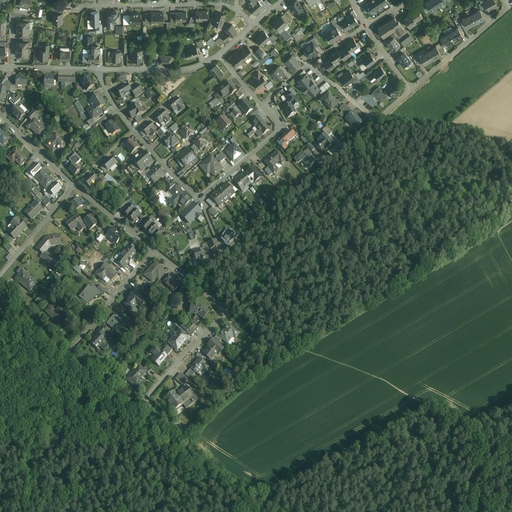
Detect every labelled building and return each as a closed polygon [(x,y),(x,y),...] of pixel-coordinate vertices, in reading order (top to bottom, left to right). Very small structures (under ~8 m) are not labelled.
[(31,0),(20,0),(19,6),(29,9),(31,0)] [(257,0),(249,0),(250,1),(248,3),(251,6),(249,8),(255,15),(258,11),(257,11),(263,6),(257,0)] [(386,0),(369,0),(368,1),(364,3),(371,13),(371,14),(388,2),(386,0)] [(428,0),(425,2),(430,11),(445,1),(444,0),(428,0)] [(497,6),(493,0),(488,0),(484,2),(484,3),(486,7),(488,11),(497,6)] [(297,2),(295,2),(295,1),(289,5),(296,14),(303,9),(301,6),(298,2),(297,2)] [(309,10),(305,3),(301,6),(303,9),(306,13),(309,10)] [(417,8),(410,13),(411,15),(404,19),(406,23),(407,24),(407,23),(409,27),(416,22),(415,21),(422,16),(420,13),(420,12),(419,12),(417,8)] [(480,10),(471,15),(475,23),(484,18),(480,10)] [(207,11),(196,12),(196,21),(207,21),(207,11)] [(98,12),(91,12),(91,26),(99,26),(99,20),(98,20),(98,12)] [(185,13),(176,13),(176,12),(175,12),(175,13),(176,22),(176,21),(186,21),(186,12),(185,12),(185,13)] [(225,15),(216,12),(214,19),(213,23),(222,26),(222,25),(225,15)] [(61,13),(53,13),(53,23),(63,24),(63,18),(61,18),(61,14),(61,13)] [(110,13),(107,13),(107,19),(107,25),(113,25),(113,23),(119,23),(119,14),(117,14),(110,13)] [(163,13),(151,13),(151,19),(151,22),(163,22),(163,13)] [(290,20),(285,13),(281,16),(287,22),(287,23),(290,20)] [(140,14),(130,14),(130,16),(130,24),(140,24),(140,14)] [(354,18),(352,14),(347,17),(352,27),(358,23),(354,18)] [(471,15),(462,20),(466,28),(475,23),(471,15)] [(281,16),(273,24),(279,30),(283,26),(287,22),(281,16)] [(352,27),(347,17),(341,21),(347,30),(352,27)] [(337,22),(334,18),(331,21),(335,27),(335,26),(339,31),(341,30),(337,22)] [(394,18),(378,28),(383,37),(395,29),(398,34),(404,30),(398,21),(397,22),(394,18)] [(232,25),(225,30),(227,32),(221,37),(225,41),(230,36),(231,37),(237,31),(232,25)] [(305,29),(303,25),(296,31),(297,32),(293,34),(298,40),(305,35),(302,31),(305,29)] [(335,27),(325,33),(331,42),(341,35),(339,31),(335,26),(335,27)] [(458,28),(449,33),(454,41),(462,36),(458,28)] [(290,36),(284,29),(280,33),(286,40),(290,36)] [(264,32),(256,39),(262,45),(270,38),(264,32)] [(394,33),(390,36),(392,39),(387,42),(393,50),(396,48),(400,46),(394,38),(397,37),(394,33)] [(449,33),(441,38),(445,46),(454,41),(449,33)] [(411,34),(401,41),(405,46),(415,39),(411,34)] [(319,44),(314,37),(310,40),(312,42),(316,47),(319,44)] [(358,47),(353,39),(345,45),(346,47),(350,52),(358,47)] [(312,42),(303,48),(309,57),(318,51),(316,47),(312,42)] [(49,45),(43,45),(43,50),(39,50),(39,59),(47,59),(48,52),(49,52),(49,45)] [(196,46),(185,50),(187,59),(199,55),(196,46)] [(253,52),(248,46),(239,54),(244,59),(245,60),(253,52)] [(259,47),(254,52),(259,58),(257,60),(259,62),(264,58),(262,56),(266,52),(259,47)] [(346,47),(338,52),(342,58),(343,60),(352,54),(350,52),(346,47)] [(436,47),(428,52),(432,60),(437,57),(441,55),(436,47)] [(279,53),(274,49),(270,53),(275,57),(279,53)] [(142,50),(133,50),(134,50),(134,61),(133,61),(142,62),(142,50)] [(337,50),(329,56),(330,58),(334,63),(342,58),(338,52),(337,50)] [(70,51),(60,51),(60,60),(70,60),(70,51)] [(121,51),(111,51),(111,55),(109,55),(108,61),(120,61),(121,51)] [(91,52),(89,52),(89,57),(89,60),(99,60),(99,52),(91,52)] [(410,61),(404,52),(398,57),(403,65),(406,63),(407,63),(410,61)] [(428,52),(419,57),(420,59),(423,65),(432,60),(428,52)] [(238,55),(237,54),(231,59),(237,66),(244,59),(239,54),(238,55)] [(363,60),(365,63),(368,67),(376,61),(370,54),(363,60)] [(294,57),(293,55),(292,55),(285,62),(293,71),(300,64),(294,57)] [(172,57),(160,56),(159,64),(172,64),(172,57)] [(320,57),(314,61),(316,66),(323,62),(320,57)] [(330,58),(328,60),(327,59),(323,62),(329,70),(330,70),(332,69),(333,67),(335,66),(334,63),(330,58)] [(223,74),(216,65),(210,70),(217,79),(223,74)] [(288,71),(281,65),(279,67),(284,74),(285,75),(288,71)] [(279,67),(278,67),(271,73),(277,80),(284,74),(279,67)] [(381,67),(373,73),(374,73),(377,77),(379,80),(386,74),(381,67)] [(349,71),(340,78),(346,85),(352,80),(355,78),(352,75),(349,71)] [(310,78),(306,74),(297,81),(301,86),(300,87),(306,93),(307,92),(311,97),(319,89),(314,83),(315,83),(310,78)] [(365,74),(360,78),(362,81),(363,82),(368,78),(365,74)] [(258,78),(253,82),(258,88),(267,82),(261,75),(258,78)] [(54,76),(45,76),(44,86),(54,86),(54,76)] [(66,77),(58,76),(58,82),(62,82),(61,86),(65,86),(66,82),(66,77)] [(27,77),(16,77),(16,86),(27,86),(27,77)] [(91,83),(88,78),(81,83),(87,91),(94,86),(92,82),(91,83)] [(230,81),(218,91),(222,95),(225,92),(226,94),(227,92),(228,93),(228,92),(230,95),(230,96),(237,90),(230,82),(230,81)] [(327,82),(320,87),(323,92),(330,86),(327,82)] [(394,83),(386,90),(391,96),(399,89),(394,83)] [(131,90),(127,84),(117,90),(122,99),(132,93),(131,90)] [(138,86),(131,90),(132,93),(135,98),(143,93),(138,86)] [(386,95),(379,87),(373,92),(379,101),(386,95)] [(244,95),(240,90),(235,94),(239,98),(244,95)] [(176,91),(171,95),(174,99),(176,97),(177,98),(180,95),(176,91)] [(339,103),(329,91),(320,98),(331,110),(339,103)] [(285,95),(289,104),(290,103),(292,106),(298,103),(291,92),(285,95)] [(15,99),(14,97),(9,101),(13,105),(21,98),(19,95),(15,99)] [(99,95),(94,98),(89,101),(92,105),(95,103),(96,106),(93,107),(88,111),(87,111),(92,120),(99,117),(102,114),(100,109),(105,106),(103,102),(99,95)] [(369,95),(364,99),(367,102),(367,101),(370,104),(372,106),(376,103),(369,95)] [(89,101),(87,96),(79,102),(84,113),(87,111),(88,111),(93,107),(92,105),(89,101)] [(174,99),(168,105),(174,112),(177,109),(180,112),(184,108),(181,105),(182,104),(177,98),(176,97),(174,99)] [(220,103),(216,98),(209,104),(212,108),(214,106),(215,107),(220,103)] [(246,101),(239,106),(246,114),(253,109),(246,101)] [(84,113),(79,102),(75,104),(81,115),(84,113)] [(137,104),(137,103),(132,106),(130,107),(132,110),(132,109),(134,112),(133,112),(136,116),(136,117),(144,112),(142,108),(140,109),(137,104)] [(289,104),(283,108),(283,107),(287,113),(286,114),(288,117),(296,113),(292,106),(290,103),(289,104)] [(25,114),(17,106),(11,112),(19,120),(25,114)] [(253,117),(260,112),(257,107),(249,112),(253,117)] [(347,107),(342,112),(345,115),(350,110),(347,107)] [(163,109),(154,117),(160,124),(164,121),(166,124),(170,121),(167,117),(168,116),(163,109)] [(37,116),(32,111),(27,117),(32,121),(34,118),(37,116)] [(353,112),(345,119),(354,128),(361,121),(353,112)] [(219,115),(213,121),(215,124),(217,123),(216,123),(222,118),(219,115)] [(100,119),(95,123),(97,126),(99,125),(103,122),(107,119),(106,119),(105,116),(100,119)] [(140,116),(135,119),(138,124),(143,120),(140,116)] [(208,116),(203,120),(207,125),(212,120),(208,116)] [(228,121),(226,119),(227,119),(224,116),(222,118),(216,123),(217,123),(222,129),(224,127),(226,128),(231,124),(229,120),(228,121)] [(262,121),(259,117),(252,122),(256,126),(262,121)] [(46,130),(34,118),(32,121),(26,127),(28,130),(30,128),(35,133),(39,137),(46,130)] [(113,121),(106,126),(103,122),(99,125),(104,132),(108,129),(112,135),(113,136),(120,130),(118,127),(117,127),(113,121)] [(262,121),(256,126),(263,135),(269,129),(262,121)] [(150,122),(141,129),(147,136),(150,133),(153,136),(156,133),(157,133),(156,132),(154,129),(155,128),(150,122)] [(178,129),(175,125),(170,129),(174,133),(178,129)] [(189,126),(186,129),(184,127),(180,131),(186,139),(194,132),(189,126)] [(300,132),(294,126),(291,128),(297,134),(300,132)] [(332,132),(327,126),(322,130),(325,133),(328,136),(332,132)] [(10,138),(0,128),(0,141),(3,145),(10,138)] [(108,129),(104,132),(109,139),(109,138),(112,135),(108,129)] [(164,133),(160,129),(156,132),(157,133),(156,133),(160,137),(164,134),(164,133)] [(252,129),(246,134),(249,138),(255,133),(252,129)] [(290,129),(282,137),(283,138),(287,143),(288,142),(290,141),(290,140),(296,136),(290,129)] [(325,133),(320,137),(322,139),(316,145),(322,152),(326,149),(333,142),(328,136),(325,133)] [(177,142),(171,134),(167,137),(163,141),(167,145),(169,143),(172,147),(177,142)] [(56,135),(45,146),(51,152),(56,147),(58,149),(58,150),(59,150),(62,152),(68,146),(56,135)] [(201,135),(193,142),(195,144),(199,149),(200,150),(204,146),(203,144),(206,141),(201,135)] [(129,138),(122,144),(124,147),(125,146),(131,141),(129,138)] [(287,143),(283,138),(281,140),(280,138),(277,141),(280,144),(282,147),(285,150),(290,146),(287,143)] [(131,141),(125,146),(132,153),(139,147),(137,144),(135,142),(132,139),(131,141)] [(315,148),(310,143),(306,147),(311,152),(315,148)] [(234,144),(228,149),(229,150),(226,153),(233,161),(242,153),(234,144)] [(27,160),(16,149),(7,158),(11,162),(14,159),(20,166),(27,160)] [(188,150),(178,158),(185,166),(186,167),(188,165),(195,159),(188,150)] [(317,160),(308,150),(300,158),(309,167),(317,160)] [(285,160),(278,151),(265,162),(269,167),(273,172),(274,172),(275,171),(276,171),(278,169),(277,167),(275,165),(279,161),(281,163),(285,160)] [(144,152),(138,158),(138,157),(135,159),(136,160),(134,161),(135,162),(141,170),(142,171),(153,162),(144,152)] [(222,152),(216,157),(220,163),(226,158),(222,152)] [(75,154),(69,160),(74,164),(75,165),(80,161),(81,160),(75,154)] [(116,164),(111,157),(103,165),(108,171),(116,164)] [(211,157),(200,166),(206,172),(210,169),(212,172),(211,173),(214,176),(219,172),(218,171),(222,168),(211,157)] [(34,162),(30,159),(25,164),(29,167),(34,162)] [(135,162),(127,169),(133,177),(141,170),(135,162)] [(36,164),(28,172),(34,178),(34,177),(42,170),(36,164)] [(75,165),(74,164),(69,169),(75,175),(80,170),(75,165)] [(165,174),(158,166),(151,172),(147,175),(154,183),(165,174)] [(258,173),(256,170),(256,169),(255,168),(254,168),(253,167),(246,172),(247,173),(253,181),(255,182),(261,176),(260,175),(260,174),(259,173),(258,173)] [(273,172),(269,167),(265,170),(269,175),(273,172)] [(149,169),(142,176),(144,178),(147,175),(151,172),(149,169)] [(53,182),(42,170),(34,177),(46,189),(52,183),(53,182)] [(253,181),(247,173),(245,175),(251,183),(253,181)] [(92,174),(84,181),(90,187),(98,180),(92,174)] [(234,181),(237,184),(242,190),(251,183),(245,175),(243,174),(234,181)] [(114,179),(108,175),(104,178),(111,183),(114,179)] [(112,185),(104,178),(101,181),(109,188),(112,185)] [(170,182),(166,178),(163,180),(161,182),(166,187),(171,183),(170,183),(170,182)] [(170,182),(170,183),(171,183),(166,187),(170,190),(175,185),(172,181),(170,182)] [(61,189),(55,183),(54,184),(52,183),(51,184),(52,186),(48,190),(54,196),(61,189)] [(232,189),(227,184),(222,188),(229,197),(235,193),(232,189)] [(186,195),(175,185),(170,190),(169,191),(174,196),(169,202),(174,207),(177,204),(179,202),(186,195)] [(229,197),(222,188),(216,193),(224,202),(229,197)] [(224,202),(216,193),(211,197),(217,204),(219,206),(224,202)] [(186,195),(179,202),(184,207),(191,200),(186,195)] [(41,201),(36,196),(33,199),(35,201),(39,205),(42,202),(41,201)] [(51,201),(46,196),(41,201),(42,202),(46,206),(51,201)] [(77,197),(71,203),(77,209),(83,204),(77,197)] [(217,204),(211,197),(209,199),(213,204),(211,205),(212,207),(213,207),(217,204)] [(35,201),(24,213),(32,220),(43,209),(39,205),(35,201)] [(126,202),(120,209),(121,208),(124,211),(129,206),(125,203),(126,202)] [(124,211),(123,212),(128,217),(135,209),(130,205),(129,206),(124,211)] [(196,205),(189,211),(187,209),(185,211),(181,215),(182,216),(189,223),(195,217),(197,219),(201,215),(199,213),(202,211),(196,205)] [(213,207),(212,207),(209,211),(215,217),(218,213),(213,207)] [(140,214),(135,209),(128,217),(134,222),(138,217),(140,214)] [(77,216),(69,221),(66,223),(69,227),(71,230),(77,226),(81,232),(86,228),(82,223),(83,222),(77,215),(77,216)] [(98,224),(92,216),(83,222),(89,230),(98,224)] [(17,218),(11,224),(14,227),(8,232),(15,239),(27,227),(17,218)] [(153,224),(148,219),(145,223),(141,227),(147,231),(153,224)] [(145,223),(142,220),(137,225),(140,228),(141,227),(145,223)] [(153,224),(147,231),(152,236),(153,235),(157,231),(158,229),(159,229),(153,224)] [(119,233),(115,230),(112,228),(109,232),(106,236),(108,237),(109,238),(110,239),(112,241),(113,241),(116,244),(122,236),(119,234),(119,233)] [(106,229),(101,235),(105,238),(108,237),(106,236),(109,232),(106,229)] [(157,231),(153,235),(157,239),(161,235),(157,231)] [(230,231),(225,236),(225,235),(222,239),(228,245),(235,237),(230,231)] [(14,240),(10,235),(6,239),(10,243),(10,244),(14,240)] [(60,235),(48,237),(44,239),(39,246),(46,252),(51,246),(60,244),(59,239),(61,239),(60,235)] [(216,240),(208,243),(210,250),(212,249),(218,246),(216,240)] [(9,243),(4,247),(8,252),(13,248),(9,243)] [(127,249),(116,261),(124,268),(128,265),(127,264),(129,262),(130,262),(132,260),(131,259),(135,255),(135,252),(133,250),(134,247),(131,244),(127,249)] [(46,252),(39,246),(36,249),(43,254),(44,255),(46,253),(47,253),(46,252)] [(218,246),(212,249),(215,256),(216,260),(222,255),(218,246)] [(199,249),(193,251),(195,258),(193,258),(195,262),(196,261),(198,266),(205,264),(199,249)] [(58,262),(50,255),(48,258),(45,261),(54,268),(58,262)] [(79,273),(83,270),(76,264),(73,267),(79,273)] [(108,266),(106,264),(100,271),(97,275),(103,280),(103,279),(106,276),(111,280),(110,279),(115,273),(116,274),(117,273),(110,267),(110,268),(108,266)] [(158,265),(152,266),(144,275),(148,278),(148,279),(150,281),(151,281),(152,282),(156,277),(162,270),(163,270),(158,265)] [(162,270),(156,277),(160,280),(163,276),(165,273),(162,270)] [(24,272),(23,271),(19,274),(16,279),(20,283),(20,282),(24,285),(24,286),(25,285),(30,290),(30,291),(37,283),(24,272)] [(170,275),(163,283),(169,287),(176,279),(170,275)] [(176,279),(169,287),(174,292),(181,284),(176,279)] [(91,287),(86,292),(85,291),(80,297),(88,303),(87,302),(90,299),(92,300),(94,298),(93,297),(96,294),(98,296),(101,293),(94,286),(92,288),(91,287)] [(141,290),(136,286),(132,291),(134,292),(137,295),(141,290)] [(134,292),(128,299),(129,299),(124,305),(131,311),(137,304),(135,302),(136,301),(141,306),(145,301),(137,295),(134,292)] [(205,308),(204,308),(202,306),(198,305),(191,304),(190,312),(198,314),(204,319),(209,312),(205,308)] [(125,309),(120,305),(116,310),(120,314),(122,313),(125,309)] [(54,313),(50,317),(58,325),(62,321),(62,320),(64,318),(65,319),(69,315),(61,306),(55,312),(54,313)] [(120,314),(117,318),(114,316),(113,316),(114,316),(107,324),(107,323),(107,324),(115,330),(120,324),(123,327),(129,319),(122,313),(120,314)] [(199,328),(194,324),(189,329),(194,333),(199,328)] [(219,336),(219,337),(222,339),(227,344),(233,336),(236,338),(239,333),(229,325),(219,336)] [(189,337),(180,330),(177,334),(176,334),(175,333),(174,334),(173,334),(172,335),(172,336),(173,337),(173,338),(169,344),(177,351),(189,337)] [(101,336),(98,333),(94,338),(95,339),(90,344),(97,349),(105,340),(101,336)] [(213,340),(208,346),(209,346),(210,347),(204,353),(204,354),(208,357),(211,360),(218,352),(220,354),(223,349),(217,344),(213,340)] [(172,350),(167,346),(162,352),(167,356),(172,350)] [(162,352),(160,351),(155,347),(151,352),(156,356),(152,361),(159,367),(161,364),(167,357),(167,356),(162,352)] [(199,359),(194,365),(193,365),(191,368),(198,374),(202,368),(206,371),(205,371),(206,372),(209,367),(206,364),(202,360),(199,358),(199,359)] [(144,369),(139,365),(132,373),(127,380),(126,380),(137,389),(143,382),(140,379),(146,372),(147,372),(144,369)] [(153,369),(147,365),(144,369),(147,372),(146,372),(148,374),(153,369)] [(132,373),(128,369),(122,376),(127,380),(132,373)] [(190,369),(185,375),(190,379),(195,373),(190,369)] [(181,374),(175,380),(182,386),(188,380),(181,374)] [(178,391),(176,393),(174,391),(164,399),(174,412),(183,405),(194,397),(193,396),(187,387),(179,392),(178,391)] [(194,397),(183,405),(186,408),(199,399),(196,396),(195,394),(193,396),(194,397)] [(186,428),(176,420),(172,425),(181,433),(186,428)]
